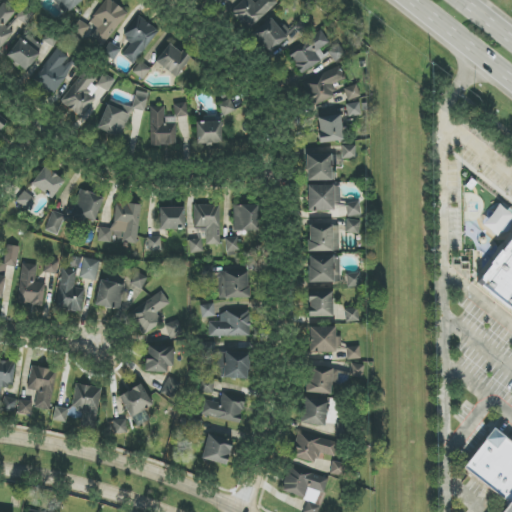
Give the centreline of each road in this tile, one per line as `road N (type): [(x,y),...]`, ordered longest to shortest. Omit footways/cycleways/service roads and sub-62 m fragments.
road 1 (residential): [(242,511),(271,359),(267,133),(249,68),(164,0)]
road 2 (residential): [(0,92),(99,164),(140,171),(269,166)]
road 3 (tertiary): [(252,511),(103,455),(0,440)]
road 4 (tertiary): [(0,470),(43,474),(170,511)]
road 5 (primary): [(408,0),(511,82)]
